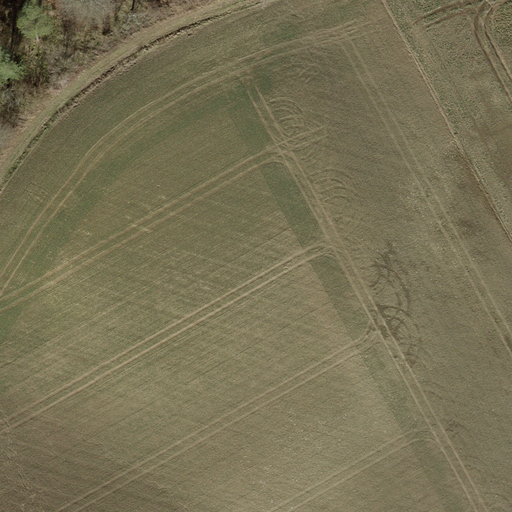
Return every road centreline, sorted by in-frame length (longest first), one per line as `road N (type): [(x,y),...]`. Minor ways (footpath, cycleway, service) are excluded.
road 1 (track): [(0,164),(60,88),(165,27),(235,0)]
road 2 (track): [(511,225),(396,0)]
